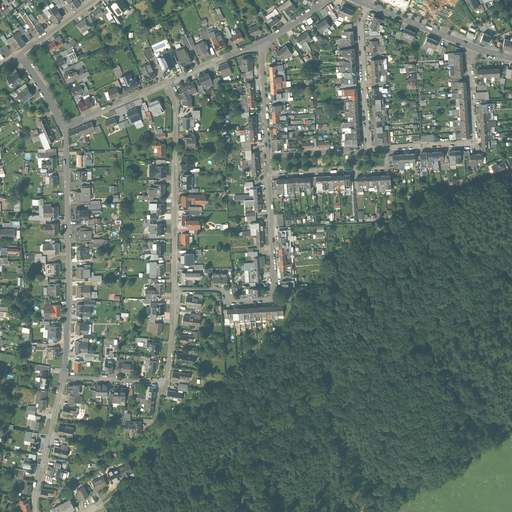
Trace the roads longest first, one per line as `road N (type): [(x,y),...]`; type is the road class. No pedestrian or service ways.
road 1 (residential): [(63,377),(63,128)]
road 2 (residential): [(174,288),(222,290),(228,302),(274,297),(267,173)]
road 3 (residential): [(174,288),(175,106),(164,84)]
road 4 (residential): [(385,149),(474,140),(472,48)]
road 5 (track): [(478,407),(363,511)]
road 6 (residential): [(368,148),(365,3)]
road 7 (residential): [(267,173),(383,169),(385,149)]
road 8 (residential): [(33,508),(63,377)]
